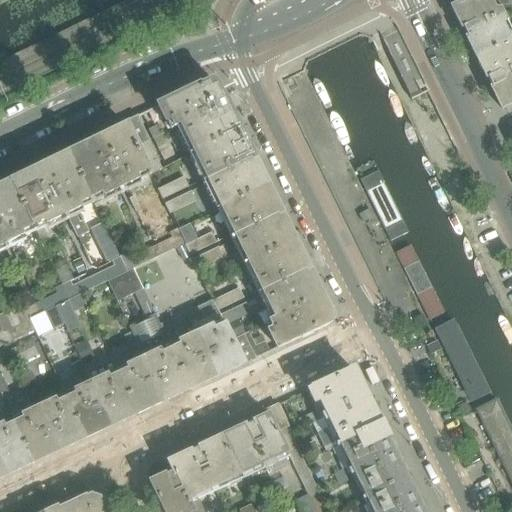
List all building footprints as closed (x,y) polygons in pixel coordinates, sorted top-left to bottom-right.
[(511,43),(511,42),(504,26),(508,24),(502,11),(496,10),(494,5),(509,7),(507,0),(469,0),(457,6),(452,9),(477,60),(511,43)] [(422,80),(396,27),(379,35),(411,101),(422,95),(421,94),(419,90),(416,83),(422,80)] [(502,110),(511,105),(511,43),(477,60),(502,110)] [(254,159),(230,110),(223,97),(222,98),(217,86),(210,84),(200,89),(199,88),(159,107),(166,122),(169,120),(173,129),(180,125),(208,182),(254,159)] [(137,147),(148,142),(149,141),(137,118),(125,124),(127,128),(137,147)] [(161,136),(157,127),(149,131),(153,140),(161,136)] [(137,147),(127,128),(113,134),(114,136),(84,151),(83,149),(69,156),(91,201),(104,195),(106,199),(138,183),(136,179),(149,173),(148,170),(145,166),(143,161),(141,156),(139,152),(137,147)] [(166,146),(161,136),(153,140),(158,150),(166,146)] [(148,142),(137,147),(139,152),(150,147),(148,142)] [(150,147),(139,152),(141,156),(152,151),(150,147)] [(152,151),(141,156),(143,161),(154,156),(152,151)] [(91,201),(69,156),(56,162),(56,164),(37,174),(29,178),(28,176),(12,184),(34,229),(46,223),(48,227),(54,224),(58,234),(57,235),(61,242),(71,238),(67,231),(62,220),(67,218),(78,239),(89,233),(83,222),(80,224),(75,214),(80,211),(78,207),(91,201)] [(154,156),(143,161),(145,166),(156,160),(154,156)] [(281,213),(267,186),(254,159),(208,182),(234,235),(281,213)] [(156,160),(145,166),(148,170),(158,165),(156,160)] [(158,165),(148,170),(149,173),(150,175),(161,169),(158,165)] [(376,171),(356,181),(387,241),(407,232),(376,171)] [(184,178),(177,182),(182,192),(189,188),(184,178)] [(177,182),(171,185),(176,195),(182,192),(177,182)] [(34,229),(12,184),(0,189),(0,250),(22,240),(20,236),(34,229)] [(171,185),(164,188),(169,198),(176,195),(171,185)] [(164,188),(158,191),(163,201),(169,198),(164,188)] [(191,193),(184,196),(189,206),(196,202),(191,193)] [(184,196),(178,199),(183,209),(189,206),(184,196)] [(140,209),(134,198),(129,200),(135,211),(140,209)] [(178,199),(171,202),(176,212),(183,209),(178,199)] [(171,202),(165,205),(170,215),(176,212),(171,202)] [(370,211),(360,216),(360,218),(363,222),(373,218),(370,211)] [(308,269),(294,240),(281,213),(234,235),(262,292),(308,269)] [(177,230),(177,229),(169,233),(169,234),(170,234),(172,238),(177,248),(184,245),(177,230)] [(211,233),(204,236),(209,247),(216,244),(211,233)] [(204,236),(198,239),(203,250),(209,247),(204,236)] [(177,248),(172,238),(164,242),(170,252),(177,248)] [(405,238),(390,246),(430,323),(446,315),(405,238)] [(198,239),(191,242),(196,253),(203,250),(198,239)] [(170,252),(164,242),(157,245),(162,255),(170,252)] [(191,242),(185,246),(190,256),(196,253),(191,242)] [(162,255),(157,245),(150,249),(151,249),(155,259),(162,255)] [(218,249),(212,252),(217,262),(223,258),(218,248),(218,249)] [(151,249),(150,249),(143,252),(148,262),(155,259),(151,249)] [(148,262),(143,252),(136,255),(141,266),(148,262)] [(212,252),(205,255),(210,265),(217,262),(212,252)] [(25,265),(19,253),(14,256),(20,267),(25,265)] [(134,269),(129,259),(127,255),(126,254),(119,258),(119,259),(126,273),(133,269),(134,269)] [(141,266),(136,255),(129,259),(134,269),(141,266)] [(205,255),(199,258),(204,268),(210,265),(205,255)] [(119,259),(119,258),(111,261),(112,262),(114,266),(119,276),(126,273),(119,259)] [(199,258),(192,261),(197,271),(204,268),(199,258)] [(86,277),(88,270),(86,268),(82,259),(73,263),(72,259),(64,263),(65,266),(55,271),(62,285),(70,282),(71,283),(71,284),(86,277)] [(119,276),(114,266),(107,270),(112,280),(119,276)] [(155,316),(133,269),(126,273),(119,276),(112,280),(107,282),(117,303),(135,295),(147,320),(155,316)] [(330,315),(322,297),(308,269),(262,292),(275,320),(268,323),(272,330),(269,332),(278,349),(327,326),(326,325),(329,324),(331,318),(330,315)] [(112,280),(107,270),(100,273),(105,283),(107,282),(112,280)] [(105,283),(100,273),(93,276),(98,286),(105,283)] [(98,286),(93,276),(86,280),(91,290),(98,286)] [(91,290),(86,280),(79,283),(84,293),(91,290)] [(72,287),(72,286),(71,284),(71,283),(70,282),(62,285),(62,286),(69,301),(77,297),(72,287)] [(84,293),(79,283),(72,286),(72,287),(77,297),(81,295),(84,293)] [(62,286),(62,285),(54,289),(54,290),(56,294),(56,295),(61,305),(67,301),(69,301),(62,286)] [(239,290),(232,293),(237,303),(244,300),(239,290)] [(232,293),(226,296),(231,306),(237,303),(232,293)] [(56,295),(56,294),(49,298),(54,308),(55,307),(61,305),(56,295)] [(69,301),(67,301),(74,314),(87,308),(81,295),(77,297),(69,301)] [(226,296),(219,299),(224,309),(231,306),(226,296)] [(54,308),(49,298),(42,301),(47,311),(54,308)] [(219,299),(213,303),(217,312),(224,309),(219,299)] [(47,311),(42,301),(35,305),(40,315),(44,313),(47,311)] [(61,305),(55,307),(64,326),(68,334),(81,328),(74,314),(67,301),(61,305)] [(224,327),(219,317),(217,312),(213,303),(160,327),(190,390),(242,366),(231,341),(224,327)] [(246,304),(239,307),(244,317),(251,314),(246,304)] [(40,315),(35,305),(28,308),(33,318),(40,315)] [(239,307),(233,311),(238,321),(244,317),(239,307)] [(33,318),(28,308),(21,311),(26,322),(29,320),(33,318)] [(64,326),(55,309),(44,314),(52,331),(64,326)] [(14,316),(14,315),(12,311),(12,310),(4,313),(5,314),(12,329),(12,328),(18,326),(19,325),(14,316)] [(26,322),(21,311),(14,315),(14,316),(19,325),(23,323),(26,322)] [(233,311),(226,314),(231,324),(238,321),(233,311)] [(5,314),(4,313),(0,315),(0,325),(4,333),(7,331),(12,329),(5,314)] [(226,314),(219,317),(224,327),(231,324),(226,314)] [(155,316),(147,320),(129,328),(131,334),(138,348),(144,359),(129,366),(131,370),(119,376),(138,415),(190,390),(160,327),(155,316)] [(423,317),(414,321),(419,330),(427,325),(423,317)] [(34,331),(29,320),(26,322),(23,323),(28,334),(34,331)] [(28,334),(23,323),(19,325),(18,326),(23,336),(28,334)] [(452,324),(434,332),(469,404),(487,395),(452,324)] [(23,336),(18,326),(12,328),(18,339),(23,336)] [(18,339),(12,328),(12,329),(7,331),(12,342),(18,339)] [(12,342),(7,331),(4,333),(2,334),(7,344),(12,342)] [(138,348),(131,334),(124,337),(131,351),(138,348)] [(255,360),(250,350),(243,335),(231,341),(242,366),(255,360)] [(265,342),(260,345),(265,355),(270,353),(265,342)] [(86,343),(75,348),(76,351),(82,363),(93,358),(86,343)] [(440,350),(437,343),(427,348),(431,355),(440,350)] [(260,345),(255,347),(260,357),(265,355),(260,345)] [(255,347),(250,350),(255,360),(260,357),(255,347)] [(87,377),(78,356),(71,360),(73,366),(70,367),(76,381),(87,377)] [(42,395),(31,372),(23,376),(34,398),(42,395)] [(381,426),(370,404),(356,375),(355,375),(351,374),(350,373),(336,380),(336,379),(313,390),(313,391),(310,392),(310,391),(307,393),(314,409),(317,408),(336,448),(381,426)] [(12,407),(6,392),(8,392),(1,376),(0,376),(0,393),(7,409),(12,407)] [(138,415),(119,376),(108,381),(106,377),(77,391),(79,395),(66,401),(85,440),(138,415)] [(511,430),(498,400),(472,412),(511,494),(511,430)] [(85,440),(66,401),(56,405),(54,402),(25,415),(27,420),(14,425),(32,464),(85,440)] [(472,414),(467,403),(456,408),(456,409),(461,420),(462,419),(472,414)] [(289,428),(278,406),(267,412),(269,416),(277,434),(289,428)] [(298,433),(322,421),(317,412),(298,421),(298,422),(293,424),(298,433)] [(280,439),(277,434),(269,416),(220,439),(240,478),(262,467),(265,472),(278,466),(276,462),(288,456),(286,452),(283,446),(280,439)] [(0,479),(32,464),(14,425),(3,430),(1,426),(0,426),(0,479)] [(407,480),(394,453),(387,440),(389,439),(382,425),(381,426),(336,448),(362,501),(407,480)] [(290,435),(289,428),(277,434),(280,439),(290,435)] [(293,441),(290,435),(280,439),(283,446),(293,441)] [(240,478),(220,439),(169,463),(173,472),(188,503),(191,502),(240,478)] [(296,447),(293,441),(283,446),(286,452),(296,447)] [(299,454),(296,447),(286,452),(288,456),(289,458),(299,454)] [(302,460),(299,454),(289,458),(292,465),(302,460)] [(305,466),(303,462),(302,460),(292,465),(294,467),(295,471),(305,466)] [(308,472),(305,466),(295,471),(298,477),(308,472)] [(348,476),(345,470),(334,475),(337,481),(348,476)] [(188,503),(173,472),(151,483),(164,511),(195,511),(191,502),(188,503)] [(311,479),(308,472),(298,477),(301,483),(311,479)] [(340,486),(351,481),(348,476),(337,481),(340,486)] [(314,485),(311,479),(301,483),(305,490),(314,485)] [(423,511),(420,506),(407,480),(362,501),(367,511),(423,511)] [(276,495),(270,482),(262,486),(268,498),(276,495)] [(308,496),(318,491),(317,490),(314,485),(305,490),(308,496)] [(294,498),(290,489),(278,495),(283,503),(294,498)] [(321,497),(318,491),(308,496),(310,502),(321,497)] [(310,502),(308,496),(296,501),(301,511),(314,511),(313,509),(310,502)] [(324,504),(321,497),(310,502),(313,509),(324,504)] [(106,511),(104,507),(103,507),(101,502),(91,498),(85,501),(85,500),(59,511),(57,511),(53,511),(106,511)]
